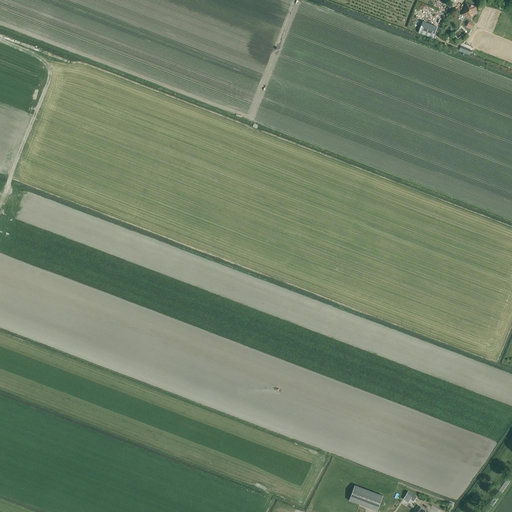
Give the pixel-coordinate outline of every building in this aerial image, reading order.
[(475,6),(465,2),(460,12),(463,13),(463,14),(470,17),(475,6)] [(437,27),(423,22),(418,33),(432,39),(437,27)] [(459,34),(465,28),(461,24),(455,31),(459,34)] [(354,485),(349,500),(377,511),(383,495),(354,485)] [(416,497),(408,492),(406,495),(414,501),(416,497)]
